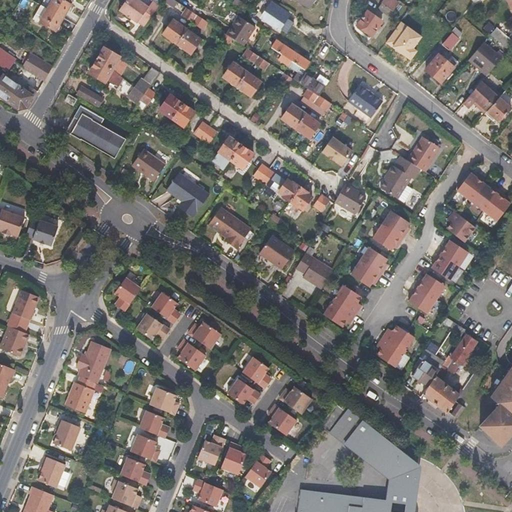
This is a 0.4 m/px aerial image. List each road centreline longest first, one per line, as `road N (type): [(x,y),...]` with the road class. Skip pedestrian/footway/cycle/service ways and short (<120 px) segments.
road 1 (secondary): [(503,475),(211,259)]
road 2 (residential): [(334,189),(94,17)]
road 3 (residential): [(478,142),(429,211),(425,241),(358,344)]
road 4 (residential): [(478,142),(339,34),(341,0)]
road 5 (residential): [(0,490),(72,306)]
road 6 (residential): [(208,400),(83,306)]
road 7 (residential): [(28,132),(94,17)]
road 8 (residential): [(161,511),(208,400)]
